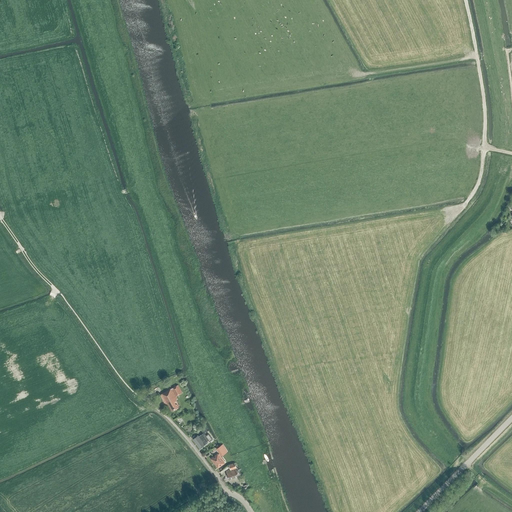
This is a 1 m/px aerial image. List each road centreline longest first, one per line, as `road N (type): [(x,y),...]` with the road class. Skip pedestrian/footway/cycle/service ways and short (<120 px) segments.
road 1 (tertiary): [(420,511),(511,418)]
road 2 (unclassified): [(229,493),(142,398)]
